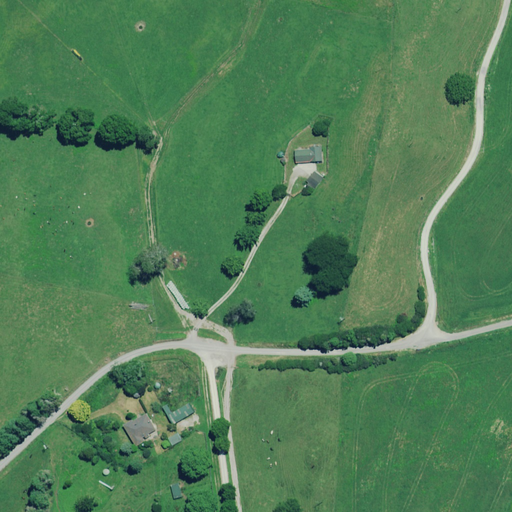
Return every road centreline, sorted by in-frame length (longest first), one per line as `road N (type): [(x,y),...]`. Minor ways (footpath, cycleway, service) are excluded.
road 1 (unclassified): [(0,467),(99,373),(135,353),(172,344),(307,353),(402,345),(511,322)]
road 2 (track): [(423,341),(432,307),(423,244),(428,222),(473,158),(484,66),(507,0)]
road 3 (track): [(232,349),(221,330),(180,311),(159,274),(146,187),(161,140)]
road 4 (track): [(232,349),(226,410),(240,511)]
